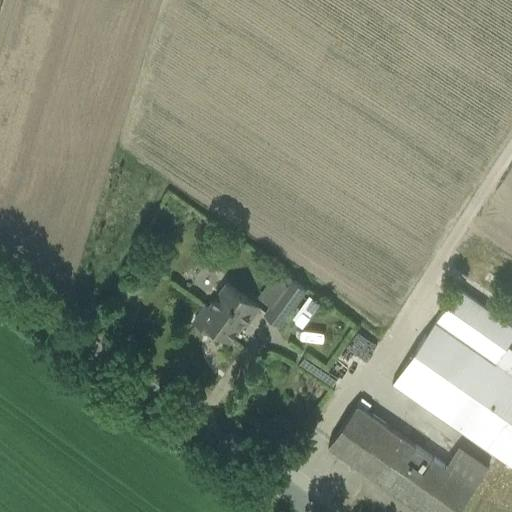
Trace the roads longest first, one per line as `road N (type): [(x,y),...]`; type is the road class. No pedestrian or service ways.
road 1 (track): [(511,146),(281,489)]
road 2 (unclassified): [(312,511),(0,284)]
